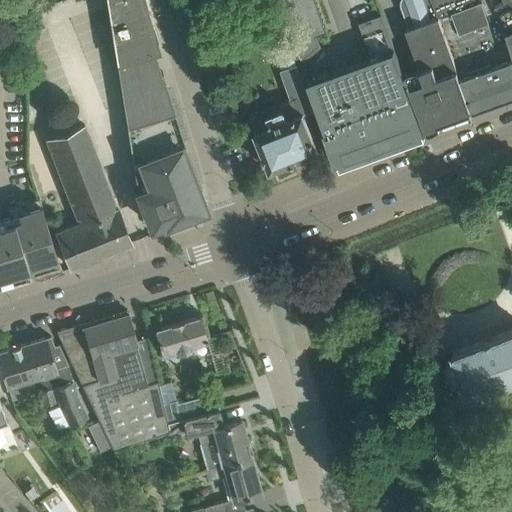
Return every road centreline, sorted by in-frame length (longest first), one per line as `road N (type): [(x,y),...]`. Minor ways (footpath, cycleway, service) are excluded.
road 1 (unclassified): [(232,238),(511,132)]
road 2 (residential): [(315,511),(232,238)]
road 3 (residential): [(232,238),(167,0)]
road 4 (unclassified): [(31,310),(232,238)]
road 5 (unknown): [(449,155),(396,0)]
road 6 (residential): [(31,310),(1,216),(0,154)]
